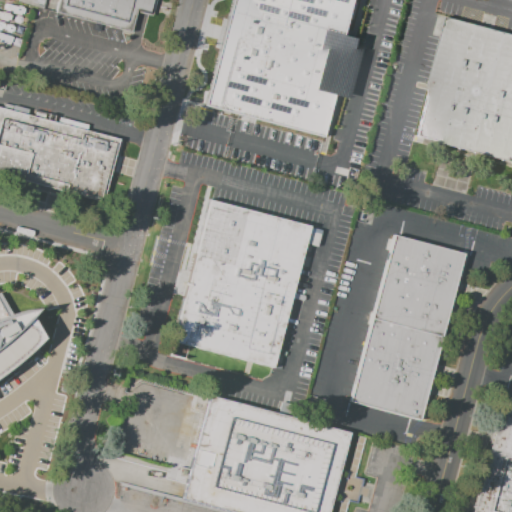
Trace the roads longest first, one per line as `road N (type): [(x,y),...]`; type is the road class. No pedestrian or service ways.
road 1 (residential): [(82,500),(79,457),(130,247)]
road 2 (residential): [(130,247),(193,0)]
road 3 (primary): [(506,289),(478,340),(431,511)]
road 4 (residential): [(130,247),(0,212)]
